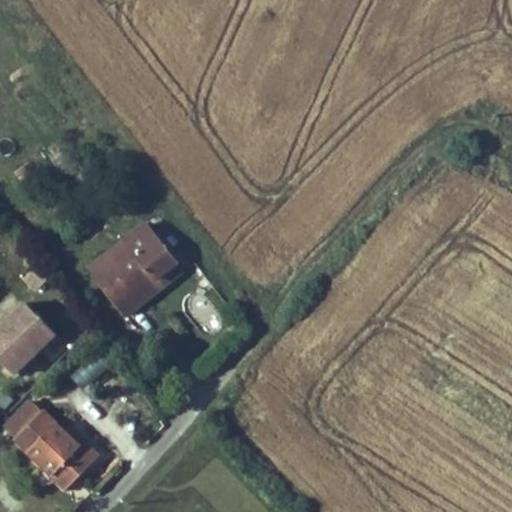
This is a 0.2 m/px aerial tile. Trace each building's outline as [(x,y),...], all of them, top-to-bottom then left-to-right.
[(125,185),(106,158),(92,167),(111,195),(125,185)] [(152,238),(136,250),(167,292),(182,281),(152,238)] [(167,292),(136,250),(132,253),(137,261),(96,291),(127,336),(144,324),(137,313),(167,292)] [(182,281),(167,292),(175,302),(190,292),(182,281)] [(175,302),(167,292),(137,313),(144,324),(175,302)] [(29,297),(0,325),(0,350),(17,368),(58,327),(29,297)] [(72,377),(86,392),(110,371),(96,355),(72,377)] [(6,423),(19,436),(48,408),(34,395),(6,423)] [(48,408),(19,436),(69,489),(97,461),(69,431),(48,408)] [(69,431),(97,461),(105,453),(77,423),(69,431)]
